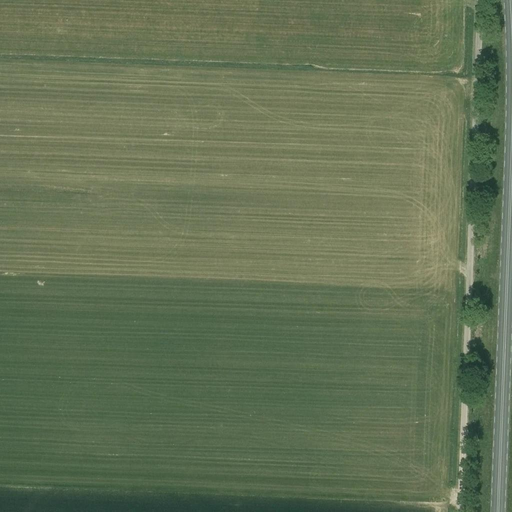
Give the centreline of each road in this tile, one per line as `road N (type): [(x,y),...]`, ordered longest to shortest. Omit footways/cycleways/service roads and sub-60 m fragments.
road 1 (unclassified): [(458,511),(477,0)]
road 2 (primary): [(511,133),(497,511)]
